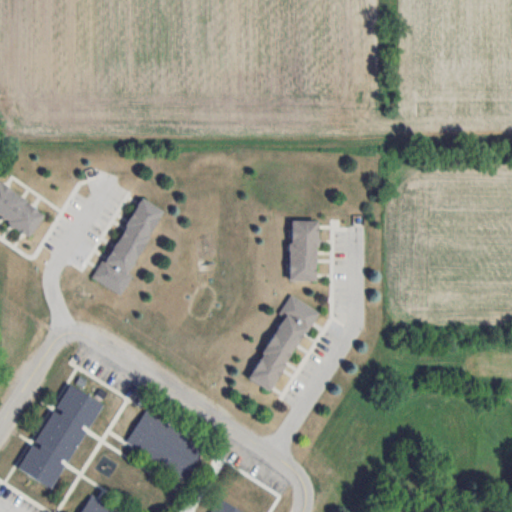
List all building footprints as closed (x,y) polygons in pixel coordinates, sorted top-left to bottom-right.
[(0,216),(29,236),(45,213),(0,183),(0,216)] [(122,294),(132,274),(129,273),(161,208),(137,196),(95,280),(122,294)] [(316,279),(317,219),(289,219),(288,279),(316,279)] [(283,315),(247,378),(270,391),(317,310),(289,294),(279,313),(283,315)] [(20,470),(54,487),(97,398),(63,382),(20,470)] [(183,478),(202,449),(143,411),(125,439),(183,478)] [(244,511),(216,496),(207,511),(244,511)] [(80,511),(117,511),(88,497),(80,511)]
